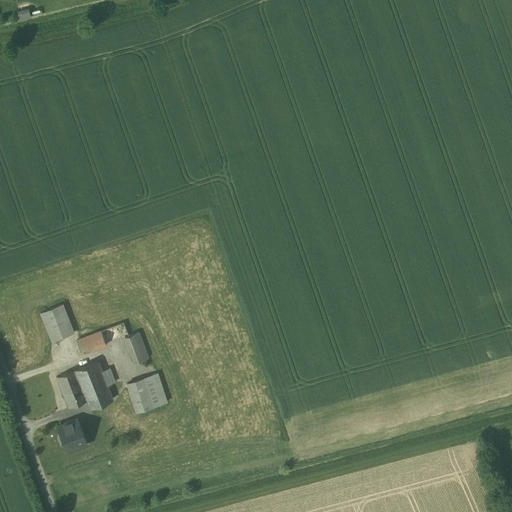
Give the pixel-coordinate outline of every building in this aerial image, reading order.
[(18,20),(30,18),(29,11),(17,13),(18,20)] [(61,304),(40,312),(51,341),(73,332),(61,304)] [(148,357),(138,331),(128,334),(123,321),(75,339),(81,353),(124,337),(134,362),(148,357)] [(97,360),(56,376),(68,407),(87,400),(90,407),(112,398),(107,384),(114,381),(109,367),(101,370),(97,360)] [(157,372),(127,382),(136,411),(166,401),(157,372)] [(77,418),(57,426),(67,451),(87,444),(77,418)]
